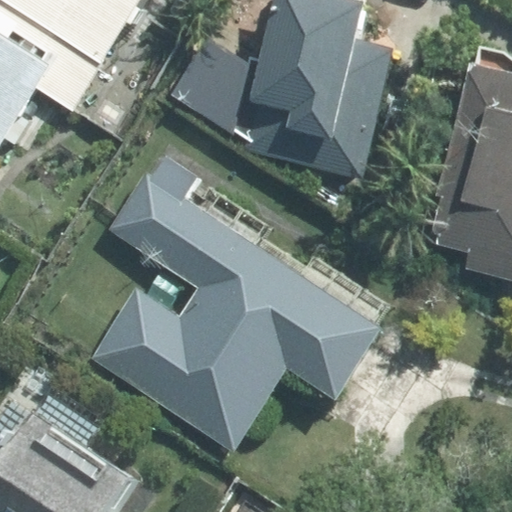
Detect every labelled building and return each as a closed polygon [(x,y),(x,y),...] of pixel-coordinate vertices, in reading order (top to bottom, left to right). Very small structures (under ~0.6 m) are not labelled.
[(10,0),(0,18),(0,43),(54,78),(41,97),(74,117),(142,0),(10,0)] [(411,18),(342,0),(272,0),(233,151),(367,185),(411,18)] [(0,160),(41,97),(54,78),(0,43),(0,160)] [(511,81),(472,72),(423,255),(511,278),(511,81)] [(214,179),(165,147),(109,234),(202,294),(184,323),(137,292),(92,361),(232,452),(288,366),(337,397),(383,327),(196,206),(214,179)] [(0,511),(139,511),(155,487),(27,404),(0,445),(0,511)]
